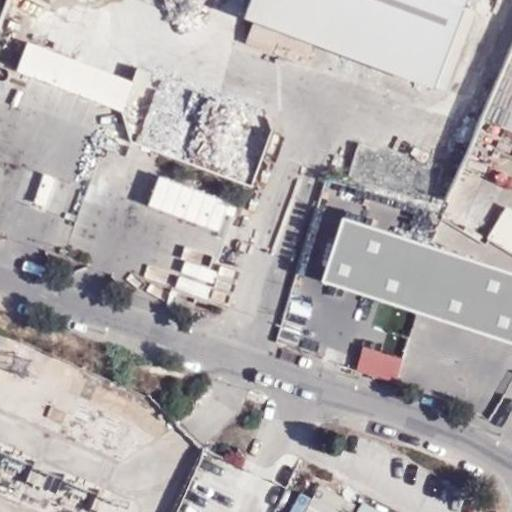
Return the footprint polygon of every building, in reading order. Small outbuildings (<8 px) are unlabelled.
[(252,0),(245,21),(433,90),(466,0),(252,0)] [(133,81),(28,43),(18,72),(122,109),(133,81)] [(231,202),(159,178),(147,212),(220,236),(231,202)] [(511,208),(507,205),(488,237),(511,251),(511,208)] [(511,275),(344,220),(322,285),(415,315),(511,346),(511,275)] [(126,277),(130,293),(150,287),(146,271),(126,277)] [(316,481),(308,497),(295,489),(282,511),(347,511),(353,501),(316,481)]
